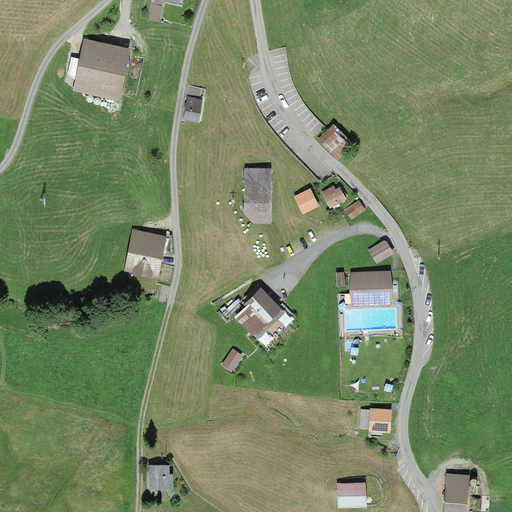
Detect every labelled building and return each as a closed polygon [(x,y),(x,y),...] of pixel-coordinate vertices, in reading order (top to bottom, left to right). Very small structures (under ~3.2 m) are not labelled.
[(163,0),(173,0),(181,1),(180,0),(150,0),(146,20),(159,22),(163,0)] [(74,88),(120,98),(130,49),(85,39),(74,88)] [(202,95),(202,86),(190,86),(190,95),(202,95)] [(185,109),(187,110),(186,117),(197,119),(200,101),(189,99),(188,104),(186,104),(185,109)] [(334,125),(320,138),(337,155),(350,142),(334,125)] [(254,220),(269,220),(269,186),(263,186),(263,184),(269,183),(269,170),(245,169),(245,194),(247,194),(246,210),(248,210),(248,215),(254,220)] [(324,193),(331,205),(344,198),(339,189),(332,193),(330,189),(324,193)] [(315,204),(308,191),(297,197),(304,210),(315,204)] [(358,202),(347,210),(352,217),(362,210),(358,202)] [(125,265),(124,269),(153,275),(161,238),(135,232),(128,266),(125,265)] [(391,252),(385,242),(371,250),(377,260),(391,252)] [(352,275),(353,303),(390,301),(389,273),(352,275)] [(283,312),(258,286),(245,298),(249,301),(248,303),(249,304),(239,316),(252,329),(251,330),(258,337),(283,312)] [(231,369),(240,355),(233,350),(224,364),(231,369)] [(362,409),(361,427),(387,429),(388,411),(362,409)] [(149,465),(150,488),(173,488),(172,473),(169,473),(169,464),(149,465)] [(466,511),(470,476),(447,474),(443,511),(466,511)] [(364,483),(340,483),(341,505),(365,505),(364,483)]
